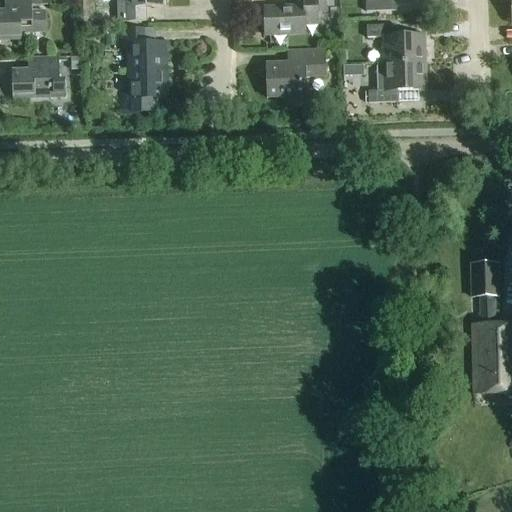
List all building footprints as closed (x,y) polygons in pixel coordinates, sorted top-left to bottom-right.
[(164,0),(125,0),(125,6),(118,6),(118,25),(145,25),(145,10),(165,9),(164,0)] [(305,38),(305,26),(319,25),(319,14),(327,13),(327,0),(290,0),(291,6),(264,7),(266,39),(305,38)] [(423,0),(382,0),(382,2),(366,2),(366,14),(396,14),(396,2),(424,1),(423,0)] [(0,44),(22,43),(22,35),(46,34),(46,13),(32,14),(32,2),(5,3),(5,14),(0,14),(0,44)] [(383,40),(383,67),(425,65),(424,39),(396,39),(396,28),(367,28),(367,40),(383,40)] [(127,52),(127,75),(166,74),(165,46),(145,47),(145,34),(119,34),(119,53),(127,52)] [(307,81),(326,81),(325,54),(286,56),(287,70),(280,70),(280,67),(266,67),(267,100),(307,99),(307,81)] [(50,85),(59,85),(58,61),(28,62),(29,74),(0,73),(0,102),(50,101),(50,92),(52,92),(52,88),(50,88),(50,85)] [(371,75),(371,65),(350,66),(351,76),(371,75)] [(425,65),(383,67),(384,94),(368,94),(368,107),(397,106),(397,94),(425,93),(425,65)] [(166,74),(127,75),(128,98),(120,98),(121,118),(148,117),(148,116),(159,115),(159,102),(167,102),(166,74)] [(482,299),(482,330),(474,330),(476,398),(511,397),(511,328),(496,329),(495,316),(496,299),(500,299),(500,267),(474,268),(475,299),(482,299)]
